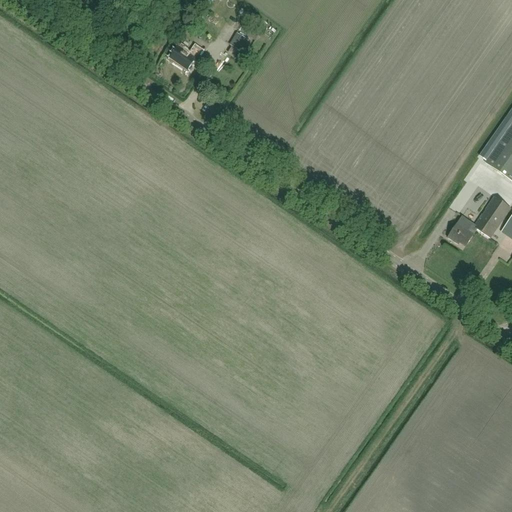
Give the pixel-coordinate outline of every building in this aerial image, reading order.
[(198,20),(203,13),(198,11),(194,17),(198,20)] [(198,61),(205,52),(195,45),(189,54),(178,47),(170,59),(187,72),(196,59),(198,61)] [(511,126),(485,164),(511,182),(511,126)] [(474,228),(477,230),(491,239),(511,210),(494,198),(475,226),(474,228)] [(475,226),(470,223),(462,217),(448,239),(459,246),(460,244),(466,248),(473,237),(473,236),(477,230),(474,228),(475,226)] [(501,234),(511,240),(511,218),(510,218),(501,234)]
